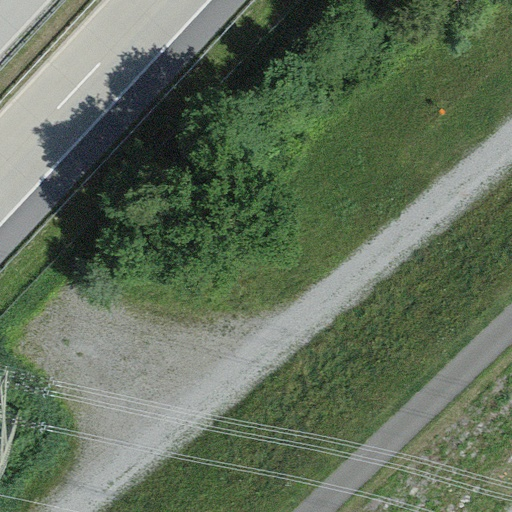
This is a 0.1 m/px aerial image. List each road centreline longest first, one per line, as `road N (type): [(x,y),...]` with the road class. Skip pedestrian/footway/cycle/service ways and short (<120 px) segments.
road 1 (track): [(511,149),(99,511)]
road 2 (track): [(511,326),(317,511)]
road 3 (motorway): [(0,179),(166,0)]
